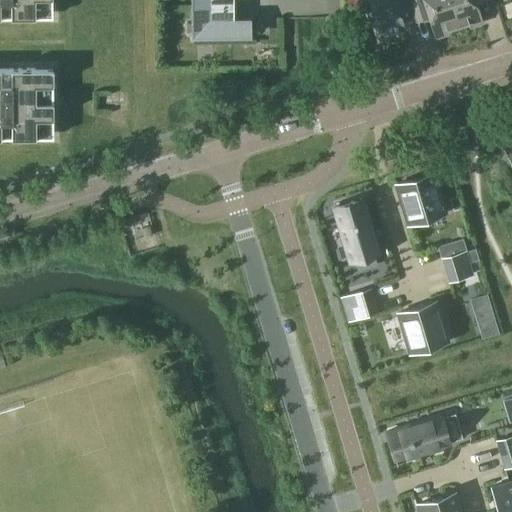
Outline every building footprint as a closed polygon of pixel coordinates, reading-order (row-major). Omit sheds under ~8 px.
[(0,0),(0,16),(52,17),(51,0),(0,0)] [(400,13),(412,9),(409,0),(369,0),(376,23),(373,24),(378,41),(391,37),(390,33),(405,28),(400,13)] [(409,0),(412,9),(416,22),(429,19),(435,38),(449,33),(448,29),(458,26),(450,0),(409,0)] [(450,0),(458,26),(468,23),(469,27),(483,23),(476,0),(450,0)] [(234,18),(233,6),(191,7),(191,36),(251,36),(251,17),(234,18)] [(0,137),(53,137),(53,68),(0,68),(0,137)] [(435,172),(395,184),(407,224),(447,212),(435,172)] [(362,198),(334,207),(350,262),(379,253),(362,198)] [(142,228),(145,238),(152,235),(150,226),(142,228)] [(466,251),(442,258),(446,269),(470,262),(466,251)] [(470,262),(446,269),(449,281),(473,274),(470,262)] [(374,299),(350,307),(354,318),(377,311),(374,299)] [(437,301),(397,313),(409,353),(449,341),(437,301)] [(441,415),(386,431),(395,460),(450,443),(449,441),(463,437),(455,413),(442,417),(441,415)] [(511,435),(497,440),(501,456),(511,452),(511,435)] [(511,452),(501,456),(505,467),(511,464),(511,452)] [(511,511),(511,480),(492,486),(499,511),(511,511)] [(462,511),(456,492),(416,504),(418,511),(462,511)]
